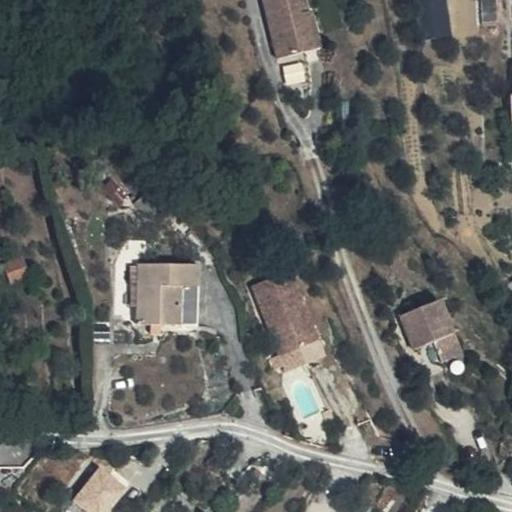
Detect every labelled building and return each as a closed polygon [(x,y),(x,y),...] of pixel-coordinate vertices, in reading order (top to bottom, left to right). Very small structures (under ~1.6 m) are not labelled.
[(419,0),(421,16),(446,14),(444,0),(419,0)] [(321,43),(318,44),(309,46),(304,24),(300,4),(268,12),(278,52),(288,50),(291,61),(280,64),(286,89),(307,84),(330,79),(321,43)] [(446,14),(421,16),(424,54),(449,52),(446,14)] [(309,46),(318,44),(312,22),(304,24),(309,46)] [(278,52),(280,64),(291,61),(288,50),(278,52)] [(0,275),(7,269),(10,266),(7,254),(0,248),(0,275)] [(181,285),(201,286),(201,263),(140,263),(140,322),(151,322),(164,322),(180,322),(181,285)] [(17,277),(7,269),(0,275),(0,291),(1,292),(17,277)] [(181,285),(180,322),(200,323),(201,286),(181,285)] [(333,361),(308,291),(271,305),(297,375),(313,369),(318,383),(339,376),(333,361)] [(164,322),(151,322),(151,332),(164,333),(164,322)] [(427,358),(434,375),(446,371),(455,392),(475,385),(452,329),(412,343),(419,361),(427,358)] [(427,358),(419,361),(426,378),(434,375),(427,358)] [(88,511),(110,511),(131,488),(102,465),(73,499),(88,511)]
